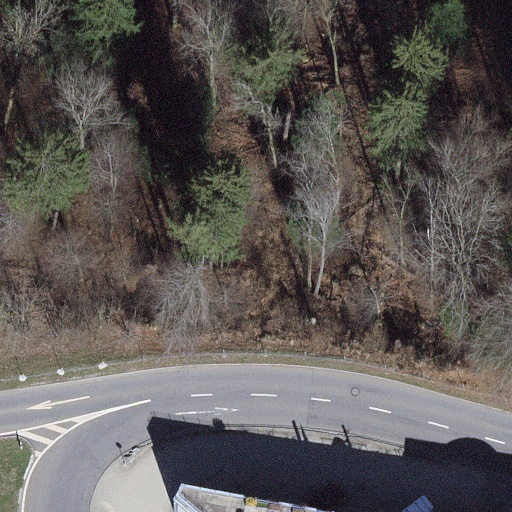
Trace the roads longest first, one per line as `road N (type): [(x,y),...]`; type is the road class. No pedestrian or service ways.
road 1 (residential): [(511,442),(317,397),(191,394)]
road 2 (residential): [(191,394),(0,412)]
road 3 (unclassified): [(60,511),(69,476),(104,435),(191,394)]
